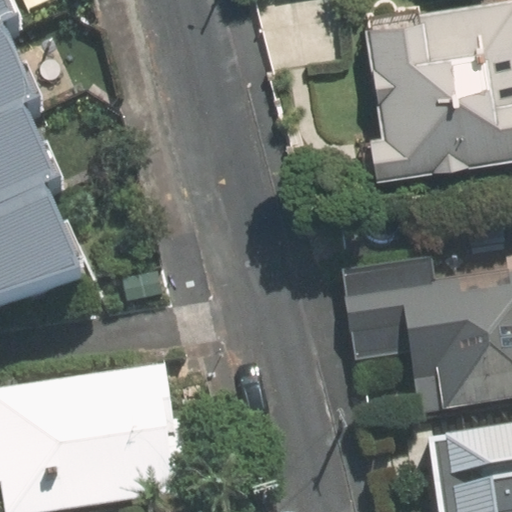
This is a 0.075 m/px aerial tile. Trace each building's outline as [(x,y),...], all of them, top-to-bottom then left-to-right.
[(0,0),(0,302),(86,276),(48,192),(63,185),(29,108),(41,102),(7,29),(22,22),(11,0),(0,0)] [(511,0),(411,16),(413,27),(375,34),(392,141),(361,145),(367,185),(511,161),(511,0)] [(511,401),(511,275),(500,281),(505,290),(475,295),(471,277),(426,285),(423,263),(341,275),(355,362),(408,353),(419,417),(511,401)] [(161,365),(0,388),(0,511),(55,511),(171,495),(165,454),(175,452),(161,365)] [(511,511),(511,426),(436,438),(446,511),(511,511)]
